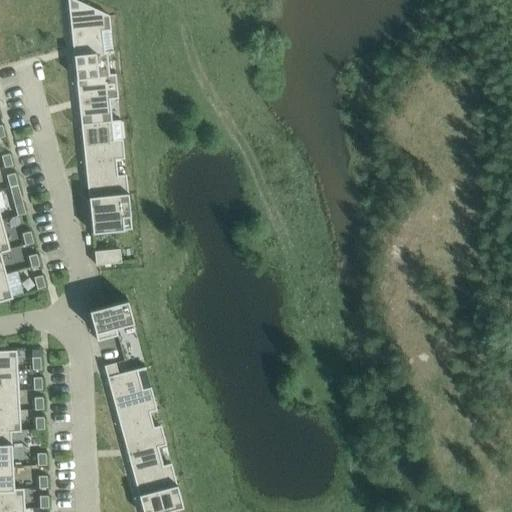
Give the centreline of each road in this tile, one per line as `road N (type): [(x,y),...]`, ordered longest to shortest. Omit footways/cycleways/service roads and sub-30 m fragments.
road 1 (residential): [(22,63),(80,272),(75,316)]
road 2 (residential): [(75,316),(86,511)]
